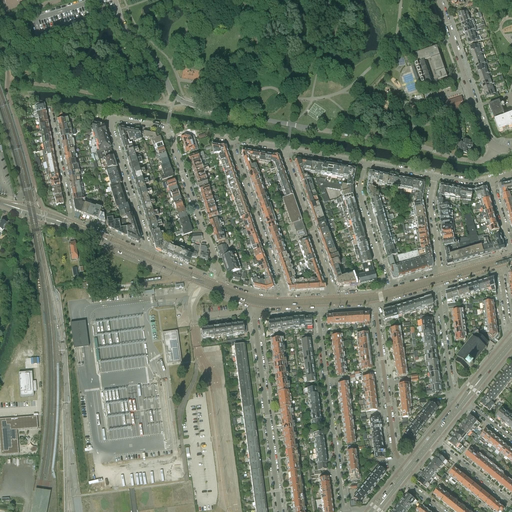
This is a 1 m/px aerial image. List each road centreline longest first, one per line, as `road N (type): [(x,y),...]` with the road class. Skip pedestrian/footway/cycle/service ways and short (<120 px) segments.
road 1 (unclassified): [(494,150),(474,161),(185,103),(116,12)]
road 2 (residential): [(215,285),(220,277),(166,130),(109,123),(144,253)]
road 3 (residential): [(343,511),(315,301)]
road 4 (residential): [(253,312),(279,511)]
road 5 (residential): [(230,138),(285,302)]
road 6 (residential): [(372,297),(394,452),(403,463)]
road 7 (residential): [(334,300),(282,148)]
road 8 (residential): [(494,150),(438,0)]
road 9 (residential): [(363,163),(359,192),(387,294)]
road 10 (residential): [(463,400),(451,388),(436,280)]
